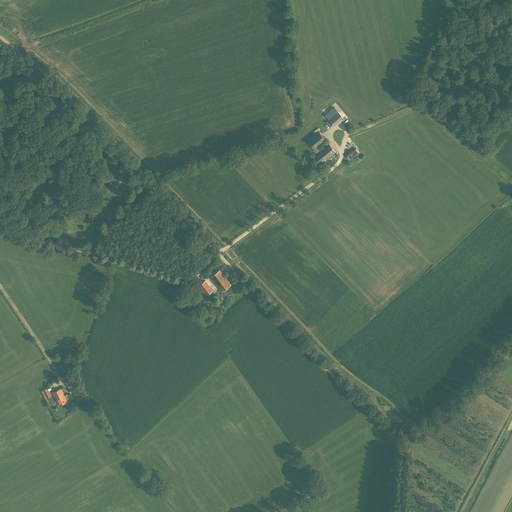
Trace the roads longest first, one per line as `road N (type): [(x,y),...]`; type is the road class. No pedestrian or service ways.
road 1 (track): [(0,37),(68,94),(399,444),(398,511)]
road 2 (track): [(0,228),(184,277),(325,172),(343,144)]
road 3 (track): [(511,352),(464,404),(399,444)]
